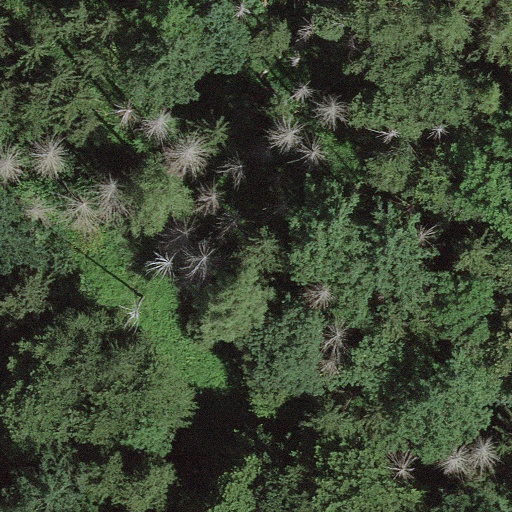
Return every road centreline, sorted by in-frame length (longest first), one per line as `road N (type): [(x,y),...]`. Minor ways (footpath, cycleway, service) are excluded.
road 1 (track): [(0,384),(50,433),(115,454),(230,462),(511,429)]
road 2 (track): [(336,0),(341,81),(367,148),(420,194),(511,210)]
road 3 (track): [(17,401),(55,473),(107,511)]
